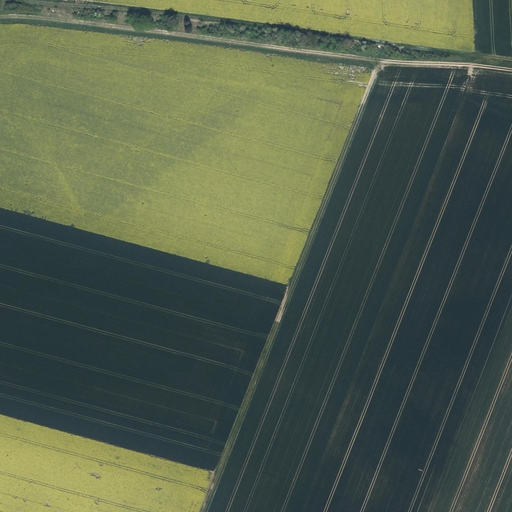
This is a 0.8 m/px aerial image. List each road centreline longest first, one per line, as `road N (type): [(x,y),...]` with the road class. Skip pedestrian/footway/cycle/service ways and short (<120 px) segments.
road 1 (track): [(511,67),(0,17)]
road 2 (track): [(511,59),(23,0)]
road 3 (track): [(381,59),(206,511)]
